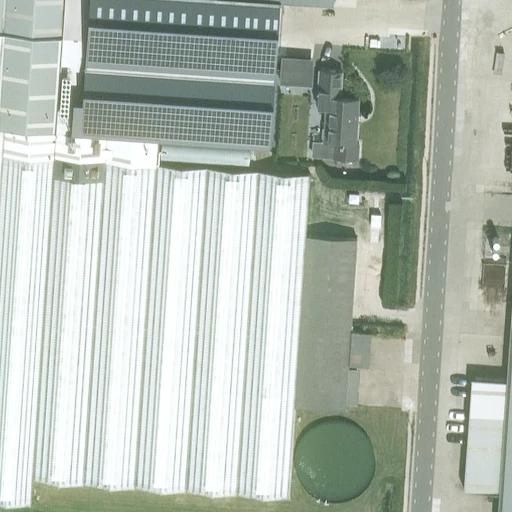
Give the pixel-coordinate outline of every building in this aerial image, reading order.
[(0,0),(0,501),(31,503),(33,480),(152,487),(245,494),(277,496),(288,497),(295,406),(345,410),(345,405),(350,329),(356,238),(306,235),(310,173),(260,170),(156,165),(158,141),(262,147),(270,147),(273,96),(275,68),(279,0),(311,0),(333,1),(333,0),(0,0)] [(355,142),(358,100),(341,99),(342,72),(320,71),(318,108),(327,108),(324,140),(333,141),(332,157),(358,159),(359,143),(355,142)] [(310,187),(310,199),(318,200),(319,187),(310,187)] [(358,203),(359,194),(349,194),(349,202),(358,203)] [(465,425),(461,491),(497,493),(495,511),(511,511),(511,255),(504,381),(469,379),(465,425)] [(370,462),(370,461),(369,454),(367,446),(364,440),(359,434),(354,430),(348,426),(341,423),(335,422),(328,422),(319,424),(312,427),(306,432),(300,438),(296,445),(294,453),(293,460),(293,468),(295,475),(298,480),(303,487),(308,492),(316,497),(321,498),(329,500),(336,499),(345,497),(352,493),(359,488),(363,483),(367,476),(369,468),(370,462)]
